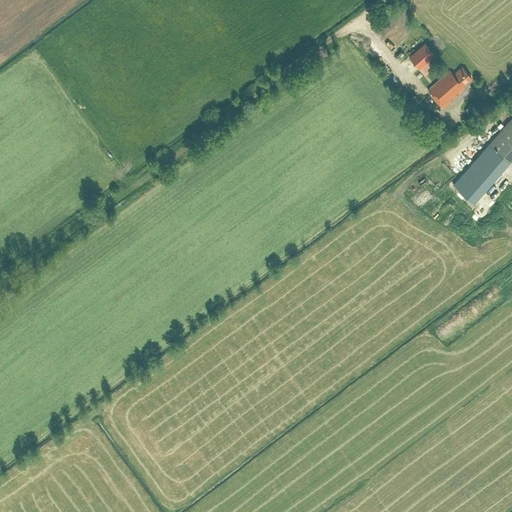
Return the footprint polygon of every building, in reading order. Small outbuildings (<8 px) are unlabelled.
[(418,66),(434,54),(425,43),(410,55),(418,66)] [(453,73),(450,70),(427,89),(443,107),(460,92),(458,89),(471,77),(461,66),(453,73)] [(470,115),(478,108),(473,102),(464,109),(470,115)] [(437,115),(426,125),(439,140),(450,131),(437,115)] [(508,162),(511,158),(511,115),(487,145),(508,162)] [(480,198),(497,176),(476,159),(459,180),(480,198)]
